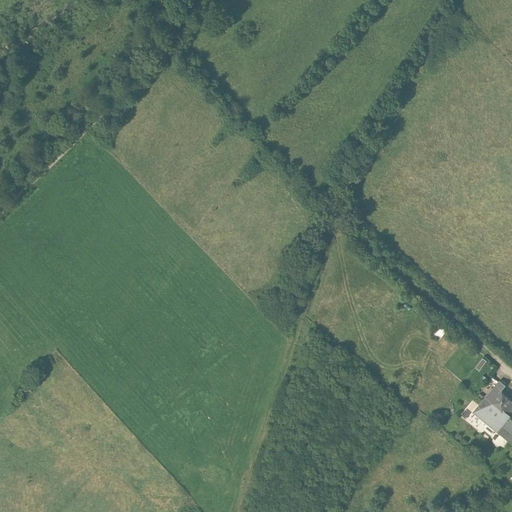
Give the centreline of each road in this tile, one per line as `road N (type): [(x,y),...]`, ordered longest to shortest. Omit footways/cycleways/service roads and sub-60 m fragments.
road 1 (track): [(335,214),(232,511)]
road 2 (track): [(174,43),(0,214)]
road 3 (track): [(511,369),(335,214)]
